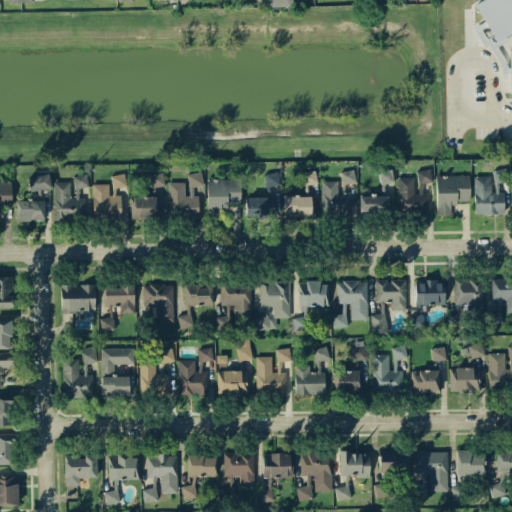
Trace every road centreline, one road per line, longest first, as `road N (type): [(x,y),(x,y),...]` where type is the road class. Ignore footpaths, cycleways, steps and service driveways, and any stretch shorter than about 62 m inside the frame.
road 1 (residential): [(511,245),(0,252)]
road 2 (residential): [(50,421),(511,416)]
road 3 (residential): [(51,511),(44,252)]
